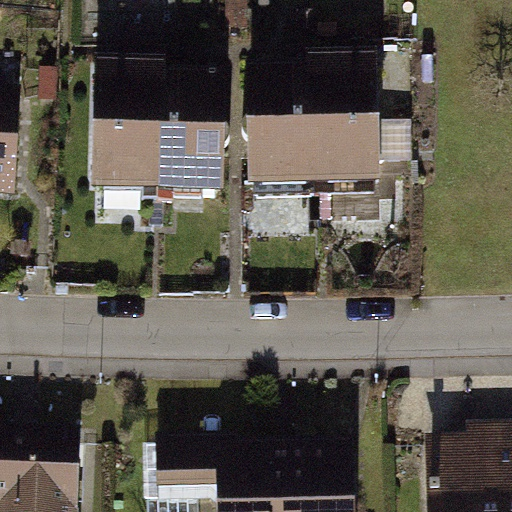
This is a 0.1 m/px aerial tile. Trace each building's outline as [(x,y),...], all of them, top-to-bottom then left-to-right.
[(93,196),(226,198),(228,77),(95,74),(93,196)] [(254,77),(257,202),(380,199),(377,74),(254,77)] [(0,189),(14,190),(19,95),(0,93),(0,189)] [(85,511),(89,439),(0,435),(0,511),(85,511)] [(362,511),(362,446),(162,447),(162,507),(219,507),(219,511),(362,511)] [(511,511),(511,447),(453,449),(454,511),(511,511)]
